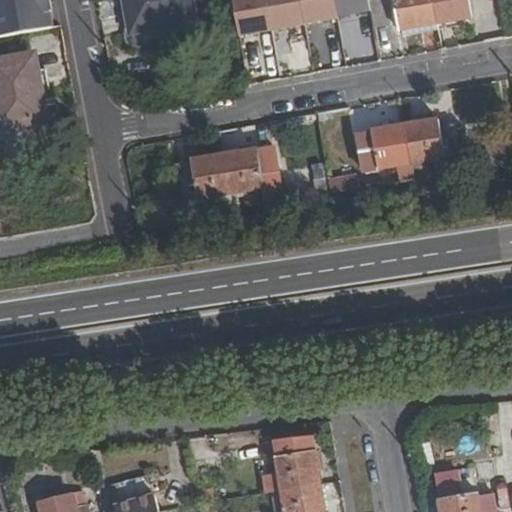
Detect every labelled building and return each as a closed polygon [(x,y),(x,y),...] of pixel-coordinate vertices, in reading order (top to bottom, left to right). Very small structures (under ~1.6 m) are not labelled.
[(0,0),(0,36),(57,25),(52,0),(0,0)] [(198,0),(128,0),(134,29),(181,20),(202,16),(198,0)] [(267,0),(234,0),(241,36),(273,31),(267,0)] [(301,0),(267,0),(273,31),(306,24),(301,0)] [(336,0),(301,0),(306,24),(340,18),(336,0)] [(367,0),(336,0),(340,18),(370,12),(367,0)] [(387,0),(372,0),(376,23),(391,20),(387,0)] [(473,0),(396,0),(401,27),(477,14),(473,0)] [(363,17),(340,21),(347,57),(370,53),(363,17)] [(16,56),(0,59),(0,100),(5,123),(48,115),(43,88),(39,69),(36,54),(17,58),(16,56)] [(50,66),(39,69),(43,88),(53,85),(50,66)] [(374,130),(358,133),(365,170),(464,152),(458,120),(442,123),(441,117),(374,128),(374,130)] [(193,163),(178,166),(184,202),(282,184),(275,149),(260,152),(259,150),(193,161),(193,163)] [(167,207),(142,211),(144,221),(169,217),(167,207)] [(328,511),(318,448),(282,454),(292,511),(328,511)] [(221,511),(213,461),(196,464),(206,511),(221,511)] [(269,476),(275,511),(291,509),(284,473),(269,476)] [(511,473),(501,476),(506,495),(511,493),(511,473)] [(92,511),(86,488),(62,495),(43,499),(46,511),(92,511)] [(41,494),(43,499),(62,495),(60,489),(41,494)] [(118,500),(121,511),(163,511),(157,489),(118,500)] [(481,511),(478,491),(442,497),(444,511),(481,511)]
